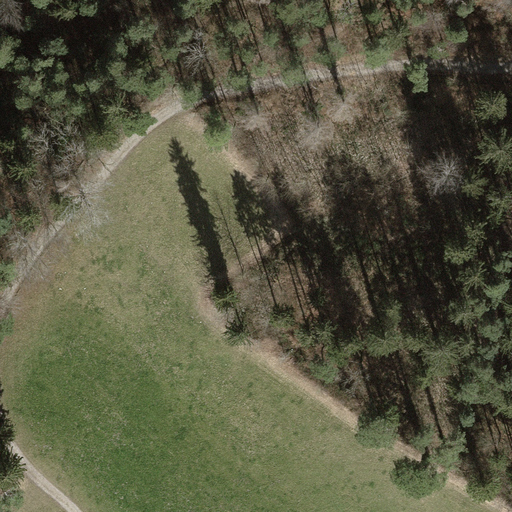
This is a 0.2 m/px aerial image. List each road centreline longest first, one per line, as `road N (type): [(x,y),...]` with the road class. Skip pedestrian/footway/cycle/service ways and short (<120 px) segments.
road 1 (track): [(0,322),(17,272),(143,132),(193,99),(314,70),(511,70)]
road 2 (track): [(71,511),(27,474),(0,418)]
